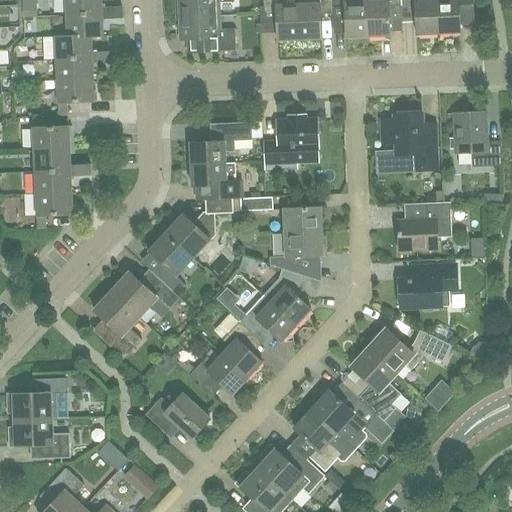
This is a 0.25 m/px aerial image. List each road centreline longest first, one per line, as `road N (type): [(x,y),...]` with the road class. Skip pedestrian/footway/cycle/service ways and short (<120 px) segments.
road 1 (residential): [(166,511),(344,326),(360,290),(354,81)]
road 2 (residential): [(0,355),(142,196),(151,170),(149,90)]
road 3 (residential): [(149,90),(354,81)]
road 4 (residential): [(354,81),(511,72)]
